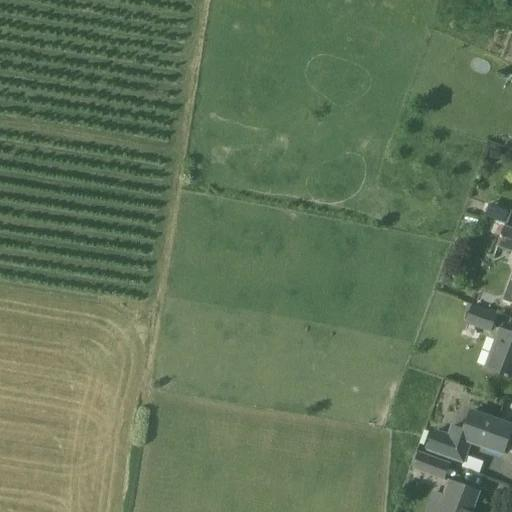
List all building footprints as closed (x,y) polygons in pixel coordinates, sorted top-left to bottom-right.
[(497,247),(511,252),(511,228),(505,226),(497,247)] [(466,326),(492,335),(498,317),(473,308),(466,326)] [(487,368),(511,377),(511,334),(501,330),(487,368)] [(429,450),(459,461),(466,441),(504,455),(511,433),(511,425),(472,412),(465,431),(454,426),(450,436),(436,432),(429,450)] [(413,470),(445,482),(452,464),(419,452),(413,470)] [(451,482),(444,499),(432,495),(425,511),(472,511),(480,493),(451,482)]
